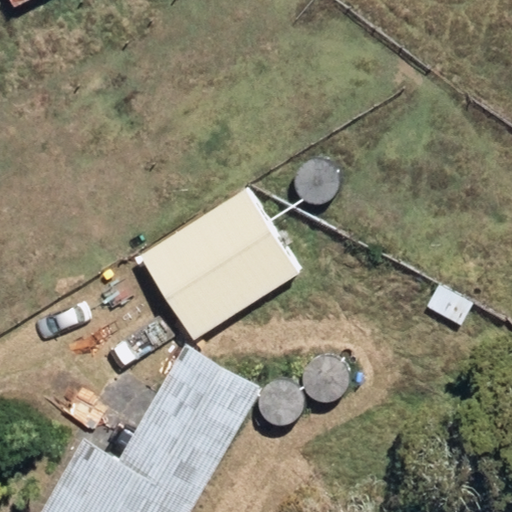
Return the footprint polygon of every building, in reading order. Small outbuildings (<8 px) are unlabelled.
[(321,145),(316,148),(312,151),(308,155),(305,160),(303,165),(302,171),(302,176),(302,182),(304,187),(307,192),(310,196),(314,200),(319,203),(324,205),(329,206),(335,206),(340,206),(345,204),(350,201),(355,198),(358,194),(361,189),(363,184),(365,179),(365,173),(364,168),(363,163),(360,158),(357,153),(353,150),(348,147),(343,144),(337,143),(332,143),(327,144),(321,145)] [(250,184),(146,251),(203,339),(307,272),(250,184)] [(443,284),(431,307),(464,324),(477,301),(443,284)] [(89,435),(43,511),(195,511),(269,386),(193,342),(127,457),(89,435)] [(290,425),(367,380),(348,348),(271,392),(290,425)]
